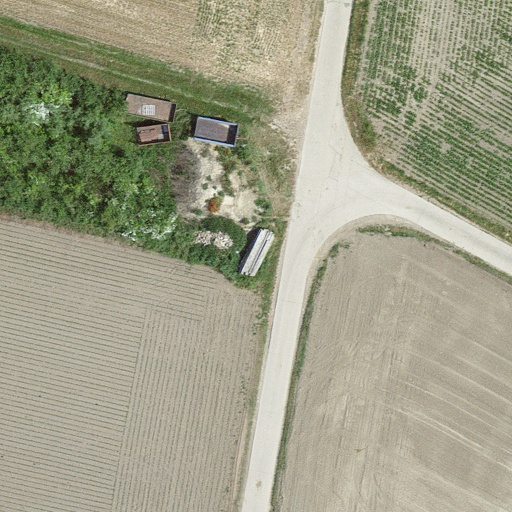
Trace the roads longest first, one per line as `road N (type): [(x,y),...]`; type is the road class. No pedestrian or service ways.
road 1 (track): [(252,511),(338,0)]
road 2 (track): [(312,151),(511,260)]
